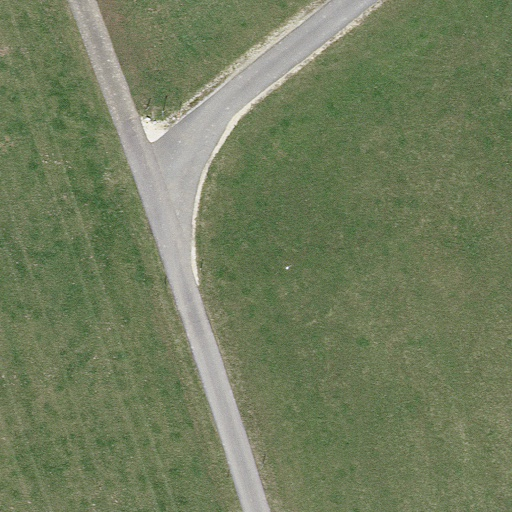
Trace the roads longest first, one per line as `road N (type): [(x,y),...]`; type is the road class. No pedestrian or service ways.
road 1 (track): [(148,172),(254,511)]
road 2 (track): [(78,0),(148,172)]
